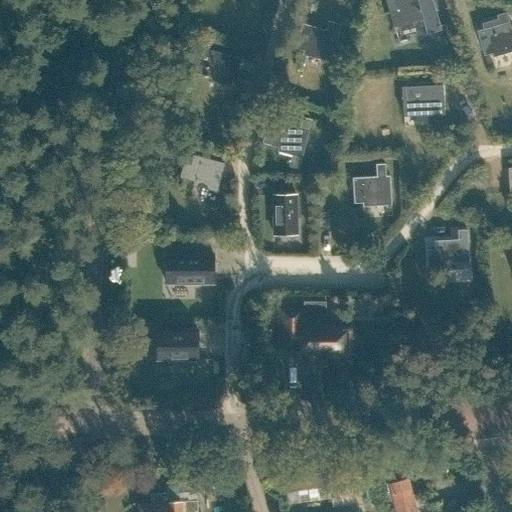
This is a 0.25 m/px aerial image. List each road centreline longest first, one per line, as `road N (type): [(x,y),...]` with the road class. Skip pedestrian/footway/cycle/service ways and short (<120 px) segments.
road 1 (unclassified): [(88,422),(107,138),(141,0)]
road 2 (unknown): [(107,20),(74,139),(70,251),(40,316),(35,407)]
road 3 (unclassified): [(472,415),(234,421)]
road 4 (unclassified): [(234,421),(231,304),(244,273)]
road 5 (unclassified): [(88,422),(234,421)]
